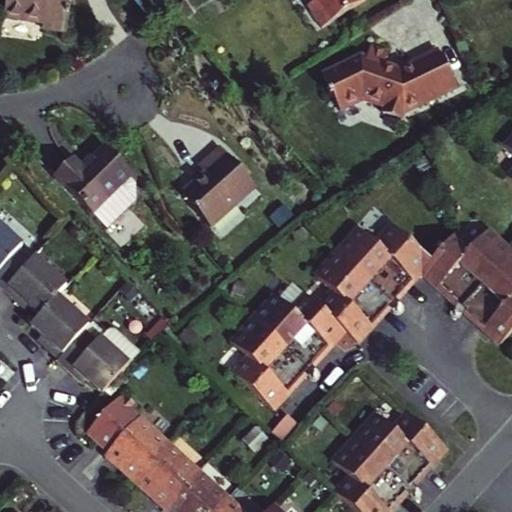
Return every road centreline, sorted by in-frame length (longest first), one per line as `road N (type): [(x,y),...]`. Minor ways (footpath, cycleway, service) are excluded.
road 1 (residential): [(314,407),(401,328),(511,431)]
road 2 (residential): [(0,108),(128,85)]
